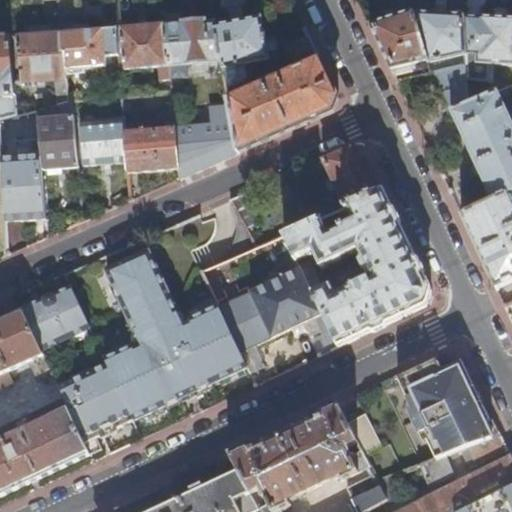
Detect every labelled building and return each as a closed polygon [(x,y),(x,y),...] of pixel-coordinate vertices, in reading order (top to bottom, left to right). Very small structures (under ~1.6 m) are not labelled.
[(416,12),(372,26),(378,36),(394,70),(431,59),(416,12)] [(466,15),(416,12),(431,59),(432,62),(438,60),(469,54),(466,15)] [(511,17),(482,16),(480,61),(481,63),(511,64),(511,17)] [(226,89),(235,85),(232,71),(229,72),(229,66),(245,63),(270,59),(261,17),(215,25),(222,61),(226,89)] [(215,25),(214,22),(206,23),(205,19),(183,21),(183,25),(166,26),(171,78),(188,77),(187,64),(222,61),(215,25)] [(166,26),(166,24),(122,28),(126,70),(159,67),(161,80),(171,79),(171,78),(166,26)] [(62,34),(61,26),(32,29),(32,36),(19,38),(22,84),(56,81),(59,105),(62,104),(68,103),(66,72),(62,35),(62,34)] [(119,56),(116,29),(62,34),(62,35),(66,72),(105,67),(105,58),(119,56)] [(316,50),(309,36),(284,46),(290,61),(316,50)] [(0,120),(17,116),(11,38),(0,38),(0,94),(3,98),(0,102),(0,120)] [(470,64),(469,54),(438,60),(441,70),(470,64)] [(431,59),(394,70),(396,76),(433,65),(432,62),(431,59)] [(330,80),(320,60),(237,96),(235,85),(226,89),(230,106),(239,154),(333,113),(339,99),(330,80)] [(235,85),(248,79),(245,63),(229,66),(229,72),(232,71),(235,85)] [(441,70),(436,72),(459,122),(495,203),(511,194),(511,115),(501,92),(472,104),(470,71),(470,64),(441,70)] [(483,71),(470,71),(472,104),(501,92),(496,76),(484,77),(483,71)] [(122,90),(120,72),(107,76),(109,93),(113,92),(122,90)] [(123,98),(123,97),(122,90),(113,92),(114,99),(123,98)] [(173,106),(172,92),(123,97),(123,98),(123,111),(173,106)] [(72,102),(74,113),(93,107),(92,97),(72,102)] [(68,103),(62,104),(62,119),(74,118),(74,113),(72,102),(68,103)] [(213,166),(239,154),(230,106),(212,108),(216,126),(176,129),(180,170),(181,180),(213,166)] [(129,174),(180,170),(176,129),(174,115),(163,116),(164,131),(126,133),(127,163),(129,174)] [(44,172),(78,168),(74,118),(62,119),(40,120),(43,157),(44,172)] [(85,167),(127,163),(126,133),(124,119),(81,123),(85,167)] [(370,164),(366,154),(351,149),(323,161),(342,202),(336,205),(327,201),(311,209),(317,221),(322,219),(346,209),(383,192),(370,164)] [(6,224),(48,220),(44,172),(43,157),(2,160),(3,171),(6,224)] [(402,231),(383,192),(346,209),(348,214),(351,213),(356,223),(329,236),(322,219),(317,221),(284,236),(296,260),(297,260),(313,252),(321,268),(359,251),(364,260),(362,263),(367,273),(370,274),(373,280),(360,285),(359,281),(351,285),(353,289),(338,296),(333,287),(313,295),(323,315),(339,348),(378,329),(427,306),(432,292),(402,231)] [(511,194),(495,203),(464,217),(482,254),(498,289),(511,283),(511,194)] [(245,195),(231,201),(246,229),(258,223),(245,195)] [(107,272),(123,308),(166,289),(149,253),(107,272)] [(241,354),(314,319),(323,315),(313,295),(301,269),(219,308),(220,308),(241,354)] [(22,310),(23,311),(42,352),(90,329),(70,288),(57,294),(56,296),(55,297),(53,296),(45,299),(45,301),(43,302),(41,300),(22,310)] [(107,367),(134,422),(169,407),(168,405),(208,385),(210,387),(247,369),(241,354),(220,308),(192,322),(195,327),(186,331),(166,289),(123,308),(144,351),(136,355),(133,350),(105,362),(107,367)] [(0,321),(0,389),(15,383),(10,373),(29,364),(38,383),(53,376),(42,352),(23,311),(0,321)] [(314,319),(330,352),(339,348),(323,315),(314,319)] [(478,389),(468,368),(446,378),(438,361),(398,380),(418,421),(414,423),(421,437),(425,435),(438,461),(448,458),(469,449),(501,437),(493,420),(482,426),(469,397),(479,391),(478,389)] [(91,455),(92,456),(104,450),(99,439),(134,422),(107,367),(60,389),(64,399),(91,455)] [(0,496),(91,455),(64,399),(0,429),(0,496)] [(348,423),(338,403),(315,414),(320,423),(310,428),(311,430),(269,450),(267,448),(258,452),(254,443),(231,454),(240,472),(253,494),(264,488),(270,504),(261,508),(263,511),(282,511),(282,510),(292,506),(290,501),(340,476),(343,481),(371,468),(365,457),(362,451),(352,456),(348,448),(358,443),(348,423)] [(365,414),(348,423),(358,443),(362,451),(365,457),(383,448),(365,414)] [(501,437),(469,449),(476,467),(508,451),(503,442),(501,437)] [(460,511),(511,486),(511,459),(511,457),(432,496),(400,511),(460,511)] [(448,458),(438,461),(422,467),(429,488),(455,477),(448,458)] [(253,494),(240,472),(154,511),(254,511),(261,508),(253,494)] [(378,483),(375,475),(348,488),(359,511),(368,511),(388,502),(378,483)] [(397,499),(387,479),(378,483),(388,502),(389,501),(390,502),(397,499)] [(511,511),(511,486),(460,511),(511,511)]
